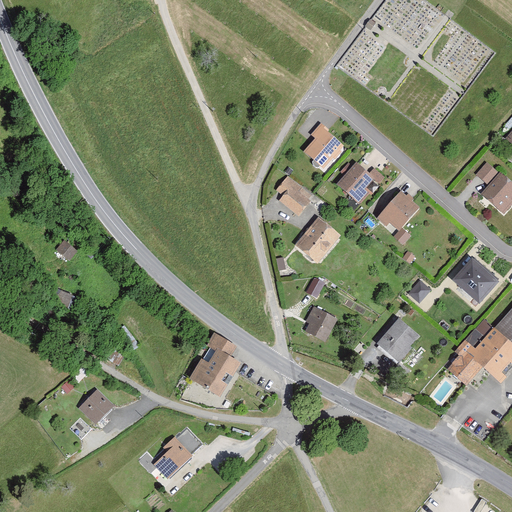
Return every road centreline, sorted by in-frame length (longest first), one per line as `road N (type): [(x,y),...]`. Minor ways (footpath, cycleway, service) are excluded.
road 1 (secondary): [(281,366),(222,328),(100,206),(37,102),(0,17)]
road 2 (unclassified): [(0,301),(155,399),(290,427)]
road 3 (residential): [(281,366),(284,345),(250,201),(318,84)]
road 4 (residential): [(318,84),(511,250)]
road 5 (track): [(250,201),(160,0)]
road 6 (secondary): [(511,489),(359,404)]
